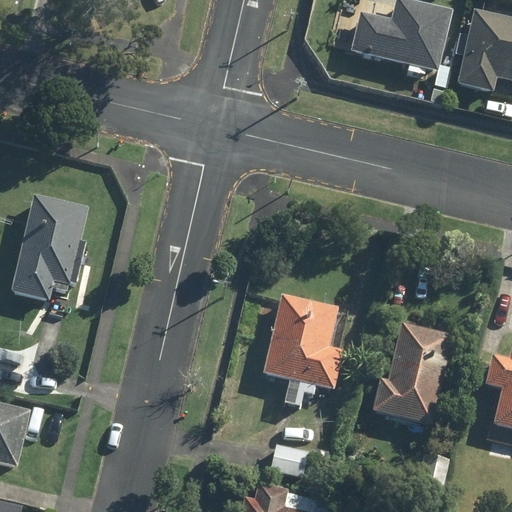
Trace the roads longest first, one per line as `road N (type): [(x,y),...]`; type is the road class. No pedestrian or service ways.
road 1 (residential): [(122,511),(212,127)]
road 2 (residential): [(511,197),(212,127)]
road 3 (residential): [(212,127),(0,78)]
road 4 (residential): [(212,127),(242,0)]
